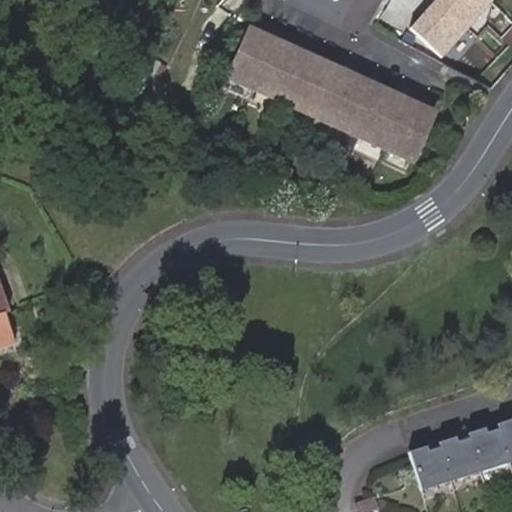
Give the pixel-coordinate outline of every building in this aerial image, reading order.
[(494,0),(431,0),(407,27),(442,59),(495,0),(494,0)] [(430,114),(247,31),(225,79),(409,162),(430,114)] [(0,328),(12,324),(18,322),(6,286),(0,288),(0,328)] [(0,369),(24,361),(12,324),(0,328),(0,369)] [(511,452),(505,432),(477,441),(488,475),(511,467),(511,452)] [(477,441),(448,451),(459,485),(488,475),(477,441)] [(420,460),(431,493),(459,485),(448,451),(420,460)]
